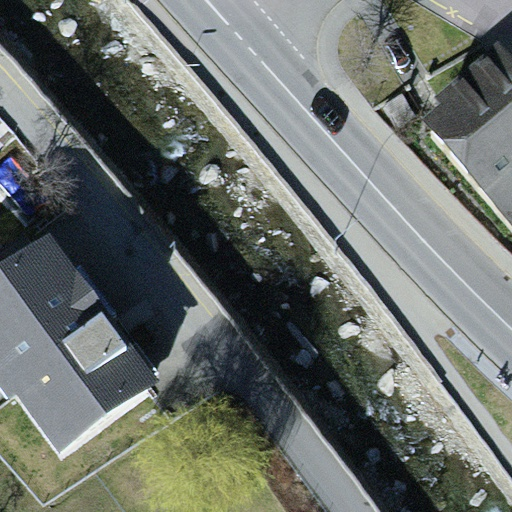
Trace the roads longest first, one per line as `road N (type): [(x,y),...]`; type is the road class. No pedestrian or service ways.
road 1 (residential): [(0,89),(147,262),(335,511)]
road 2 (tertiary): [(246,36),(430,255),(511,328)]
